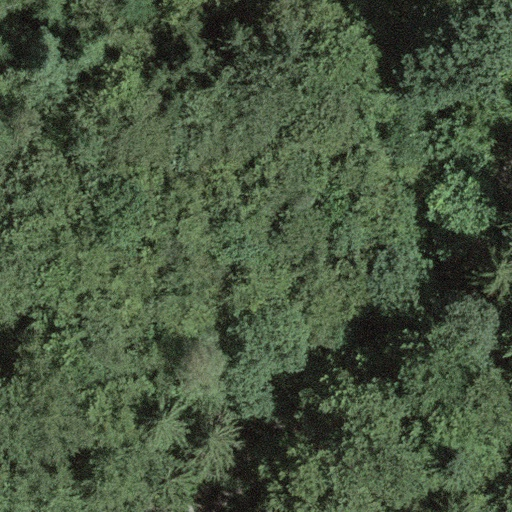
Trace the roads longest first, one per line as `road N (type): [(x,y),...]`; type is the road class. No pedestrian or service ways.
road 1 (track): [(511,81),(415,114),(276,140),(0,175)]
road 2 (track): [(511,181),(446,287),(207,511)]
